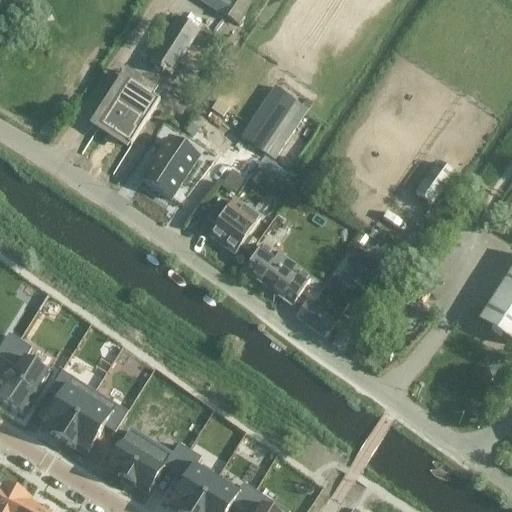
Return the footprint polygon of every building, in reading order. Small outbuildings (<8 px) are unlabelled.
[(51,17),(40,0),(39,0),(29,6),(39,23),(51,17)] [(198,0),(204,4),(237,26),(254,0),(198,0)] [(199,32),(176,18),(148,62),(161,70),(159,73),(163,75),(164,72),(171,76),(199,32)] [(154,85),(159,76),(138,63),(132,72),(154,85)] [(113,106),(99,128),(130,149),(159,105),(121,79),(106,102),(113,106)] [(274,161),(308,111),(274,87),(240,138),(274,161)] [(313,104),(306,99),(302,106),(309,110),(313,104)] [(223,118),(229,109),(217,101),(211,110),(223,118)] [(218,126),(222,121),(211,113),(208,119),(218,126)] [(169,140),(141,182),(170,201),(198,160),(169,140)] [(264,158),(257,168),(280,185),(287,174),(264,158)] [(455,175),(438,163),(415,195),(432,207),(455,175)] [(237,193),(246,180),(232,171),(223,184),(237,193)] [(257,185),(263,177),(257,172),(250,181),(257,185)] [(220,202),(206,221),(216,228),(209,237),(234,256),(260,221),(235,203),(230,209),(220,202)] [(301,231),(305,225),(301,222),(297,228),(301,231)] [(374,263),(357,251),(350,261),(367,272),(374,263)] [(292,307),(310,282),(273,255),(266,264),(256,257),(245,273),(250,277),(283,301),(292,307)] [(357,266),(352,274),(362,281),(367,273),(357,266)] [(511,272),(479,323),(511,343),(511,272)] [(325,340),(336,325),(306,304),(295,319),(325,340)] [(8,337),(0,350),(0,359),(6,364),(19,343),(8,337)] [(16,370),(0,397),(0,404),(21,417),(46,376),(22,361),(29,350),(19,343),(6,364),(16,370)] [(59,401),(42,430),(52,436),(51,438),(63,445),(94,395),(61,374),(49,395),(59,401)] [(94,395),(63,445),(75,453),(76,451),(86,458),(104,429),(115,436),(127,415),(94,395)] [(130,433),(107,471),(119,478),(119,479),(135,489),(135,488),(148,496),(165,467),(171,458),(130,433)] [(171,458),(165,467),(177,474),(189,454),(178,447),(171,458)] [(186,480),(169,509),(173,511),(197,511),(216,482),(195,469),(200,461),(189,454),(177,474),(186,480)] [(216,482),(197,511),(228,511),(231,508),(237,511),(243,511),(254,494),(242,487),(237,495),(216,482)] [(0,511),(19,511),(25,501),(4,490),(0,496),(0,511)] [(282,511),(254,494),(243,511),(282,511)] [(44,511),(25,501),(19,511),(44,511)]
